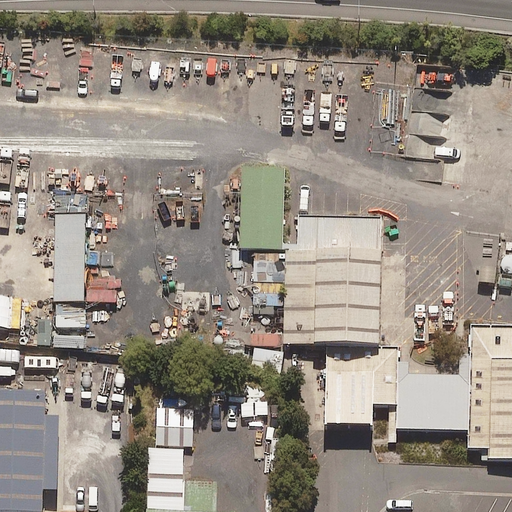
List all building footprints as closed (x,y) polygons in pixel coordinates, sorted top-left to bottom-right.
[(291,166),(253,166),(254,241),(292,241),(291,166)] [(86,197),(55,198),(55,300),(86,300),(86,197)] [(390,342),(389,212),(308,213),(309,245),(295,245),(296,343),(390,342)] [(52,345),(51,319),(37,319),(37,345),(52,345)] [(511,324),(480,325),(481,367),(405,368),(405,347),(330,348),(331,425),(481,423),(482,459),(511,458),(511,324)] [(278,333),(251,334),(251,348),(279,347),(278,333)] [(85,335),(54,335),(53,347),(85,347),(85,335)] [(303,349),(289,350),(290,383),(304,382),(303,349)] [(49,511),(54,395),(0,392),(0,511),(49,511)] [(156,443),(153,511),(194,511),(197,444),(156,443)]
